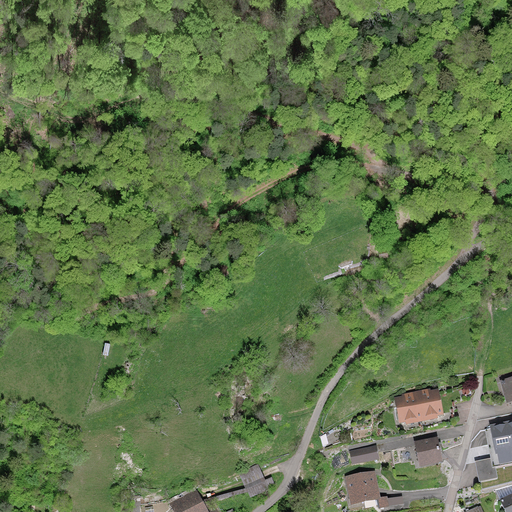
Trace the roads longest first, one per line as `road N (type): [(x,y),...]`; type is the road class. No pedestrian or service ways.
road 1 (track): [(257,0),(190,67),(190,86),(210,100),(362,147),(396,168),(453,179)]
road 2 (track): [(262,117),(135,136),(88,128),(0,87)]
road 3 (track): [(362,147),(407,113),(465,42),(477,0)]
road 4 (residential): [(479,380),(446,511)]
